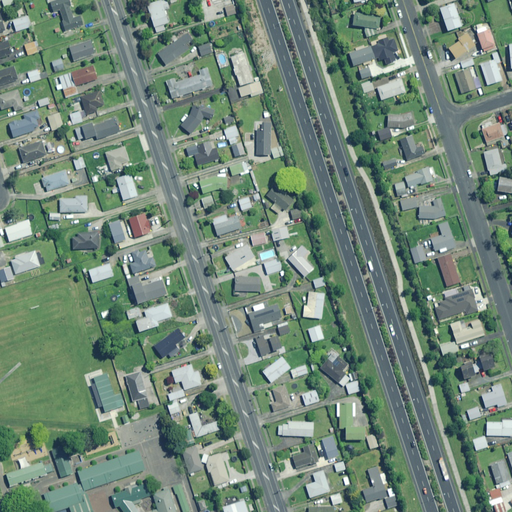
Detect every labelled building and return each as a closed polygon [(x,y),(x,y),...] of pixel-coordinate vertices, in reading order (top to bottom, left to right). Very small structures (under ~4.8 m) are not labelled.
[(73,17),(68,0),(56,0),(50,2),(53,12),(60,10),(63,21),(62,21),(65,32),(83,26),(80,15),(73,17)] [(163,24),(169,23),(165,10),(169,8),(166,0),(161,0),(146,5),(154,27),(156,33),(165,30),(163,24)] [(459,17),(454,3),(439,9),(443,20),(447,31),(462,26),(459,17)] [(236,14),(234,6),(225,8),(227,17),(236,14)] [(361,16),(361,14),(354,13),(352,26),(363,27),(366,38),(386,32),(382,19),(380,19),(361,16)] [(31,27),(28,16),(12,21),(16,32),(31,27)] [(494,45),(489,29),(477,33),(482,49),(494,45)] [(195,45),(187,33),(158,54),(166,65),(195,45)] [(457,58),(476,47),(467,33),(457,39),(459,42),(448,48),(455,59),(457,58)] [(95,55),(91,41),(69,48),(74,62),(95,55)] [(0,58),(11,55),(6,42),(0,43),(0,58)] [(37,53),(34,42),(24,45),(28,56),(37,53)] [(212,53),(208,44),(198,47),(201,56),(212,53)] [(392,54),(370,45),(365,58),(373,61),(372,64),(381,68),(382,65),(387,66),(392,54)] [(259,82),(257,77),(253,79),(245,51),(230,55),(238,88),(259,82)] [(500,63),(497,52),(492,54),(494,61),(481,65),(487,85),(502,81),(496,64),(500,63)] [(228,67),(224,54),(216,57),(219,69),(228,67)] [(472,57),(459,62),(462,70),(475,65),(472,57)] [(65,69),(62,59),(51,62),(54,72),(65,69)] [(75,87),(98,79),(93,65),(71,73),(53,79),(57,90),(62,89),(66,98),(78,94),(75,87)] [(0,85),(17,80),(13,67),(0,71),(0,85)] [(213,86),(207,68),(198,70),(200,75),(175,83),(174,79),(166,81),(172,99),(213,86)] [(371,76),(369,68),(359,71),(361,79),(371,76)] [(472,68),(455,73),(461,93),(481,87),(478,78),(476,79),(472,68)] [(41,80),(38,70),(27,73),(30,83),(41,80)] [(405,92),(401,79),(377,87),(381,101),(405,92)] [(374,90),(371,81),(361,85),(364,93),(374,90)] [(262,95),(261,92),(259,82),(238,88),(241,97),(248,95),(249,98),(262,95)] [(24,109),(18,90),(0,95),(0,107),(1,110),(13,107),(14,112),(24,109)] [(104,106),(99,91),(80,97),(86,115),(97,112),(96,108),(104,106)] [(49,104),(47,98),(38,101),(40,107),(49,104)] [(190,134),(201,121),(203,117),(211,120),(215,110),(194,103),(189,117),(181,126),(190,134)] [(39,118),(37,111),(23,115),(24,118),(8,123),(13,138),(25,134),(34,131),(33,127),(38,126),(36,119),(39,118)] [(402,113),(388,113),(388,126),(401,126),(416,124),(414,111),(402,113)] [(83,122),(79,112),(69,115),(73,125),(83,122)] [(233,122),(231,116),(223,118),(225,124),(233,122)] [(95,136),(96,140),(119,132),(114,117),(94,124),(91,125),(90,123),(81,126),(75,129),(79,140),(85,138),(85,140),(95,136)] [(270,155),(270,122),(254,122),(254,130),(257,130),(257,155),(270,155)] [(501,127),(499,123),(481,130),(486,143),(508,135),(504,126),(501,127)] [(238,136),(235,126),(223,130),(229,145),(237,143),(235,137),(238,136)] [(392,135),(389,126),(378,130),(381,139),(392,135)] [(255,134),(246,134),(245,143),(254,143),(255,134)] [(416,148),(412,136),(399,140),(407,161),(423,155),(420,147),(416,148)] [(219,159),(214,140),(197,145),(199,154),(194,155),(197,166),(219,159)] [(509,147),(508,140),(501,141),(502,148),(509,147)] [(47,155),(42,141),(18,149),(23,163),(47,155)] [(129,161),(124,147),(105,153),(111,171),(122,168),(121,164),(129,161)] [(280,147),(271,151),(274,160),(283,157),(280,147)] [(488,176),(502,173),(509,171),(508,164),(500,166),(497,149),(483,151),(488,176)] [(85,167),(82,157),(73,160),(76,170),(85,167)] [(397,166),(395,159),(382,163),(384,170),(397,166)] [(249,173),(245,162),(229,167),(232,176),(240,174),(241,176),(249,173)] [(433,181),(428,167),(418,171),(419,172),(404,178),(409,189),(433,181)] [(69,184),(65,171),(41,179),(45,192),(69,184)] [(228,187),(225,173),(209,178),(199,180),(203,194),(228,187)] [(137,196),(130,174),(116,179),(123,201),(137,196)] [(511,179),(499,177),(497,192),(511,193),(511,179)] [(406,194),(404,182),(394,184),(397,196),(406,194)] [(293,202),(274,186),(266,196),(274,203),(270,208),(278,214),(282,209),(285,211),(293,202)] [(87,212),(87,196),(75,197),(75,199),(59,199),(60,213),(87,212)] [(214,206),(211,196),(201,199),(204,209),(214,206)] [(417,207),(415,197),(400,201),(402,211),(417,207)] [(252,210),(249,198),(238,201),(242,213),(252,210)] [(419,207),(419,218),(438,220),(446,217),(441,203),(440,198),(433,201),(434,207),(419,207)] [(302,218),(300,209),(290,210),(292,220),(302,218)] [(146,220),(144,214),(129,219),(135,238),(149,233),(146,226),(149,225),(148,220),(146,220)] [(241,228),(237,215),(227,219),(226,215),(212,220),(217,236),(241,228)] [(31,235),(26,221),(4,228),(9,242),(31,235)] [(125,241),(120,221),(109,224),(114,244),(125,241)] [(456,247),(448,222),(438,225),(440,231),(429,234),(435,252),(445,248),(446,251),(456,247)] [(289,238),(286,227),(271,231),(273,241),(289,238)] [(99,248),(98,232),(72,234),(73,250),(99,248)] [(262,233),(250,236),(253,247),(267,244),(265,235),(262,236),(262,233)] [(254,257),(247,245),(225,258),(232,271),(254,257)] [(427,260),(422,245),(410,249),(415,264),(427,260)] [(303,247),(288,259),(302,276),(312,268),(304,258),(309,254),(303,247)] [(145,251),(145,249),(131,253),(134,263),(130,264),(133,274),(155,267),(150,249),(145,251)] [(36,255),(34,251),(10,259),(15,275),(44,265),(41,254),(36,255)] [(459,283),(451,255),(437,259),(446,287),(459,283)] [(281,271),(277,260),(264,264),(267,275),(281,271)] [(113,277),(109,264),(89,271),(92,283),(113,277)] [(167,295),(161,277),(130,287),(131,290),(135,305),(167,295)] [(260,292),(260,278),(234,277),(234,291),(260,292)] [(479,310),(472,288),(445,297),(447,302),(435,306),(439,318),(466,309),(467,314),(479,310)] [(324,294),(308,292),(307,306),(304,306),(303,317),(321,319),(324,294)] [(171,317),(167,304),(144,311),(146,318),(136,322),(139,332),(158,326),(157,322),(171,317)] [(282,318),(277,304),(248,313),(254,333),(264,330),(263,324),(282,318)] [(141,316),(138,307),(126,311),(129,320),(141,316)] [(484,336),(479,319),(460,325),(459,322),(450,325),(456,345),(484,336)] [(290,333),(287,323),(277,325),(280,336),(290,333)] [(324,339),(320,326),(308,330),(312,343),(324,339)] [(183,340),(176,330),(153,346),(162,359),(168,355),(170,358),(180,352),(175,345),(183,340)] [(282,349),(277,336),(271,338),(269,332),(255,337),(261,356),(282,349)] [(148,347),(146,340),(140,342),(142,349),(148,347)] [(457,352),(454,341),(439,346),(443,356),(457,352)] [(337,356),(333,352),(320,368),(342,387),(350,379),(342,372),(345,367),(335,359),(337,356)] [(495,368),(491,355),(478,359),(482,372),(495,368)] [(290,368),(282,357),(262,372),(271,383),(290,368)] [(475,376),(471,363),(459,366),(463,380),(475,376)] [(194,373),(191,365),(171,372),(175,383),(181,381),(184,391),(201,385),(197,372),(194,373)] [(308,373),(305,365),(290,371),(293,379),(308,373)] [(148,397),(141,372),(125,376),(127,381),(120,383),(122,390),(129,388),(134,406),(139,405),(140,410),(149,407),(147,398),(148,397)] [(355,373),(349,375),(351,381),(357,380),(355,373)] [(360,391),(357,381),(345,385),(348,395),(360,391)] [(469,391),(467,383),(459,386),(461,393),(469,391)] [(507,405),(501,384),(491,387),(493,392),(481,396),(485,408),(497,405),(497,408),(507,405)] [(290,407),(284,386),(272,390),(276,403),(271,404),(273,412),(290,407)] [(184,396),(182,390),(168,395),(170,401),(184,396)] [(319,402),(316,391),(302,395),(305,406),(319,402)] [(177,401),(170,403),(170,405),(167,405),(170,415),(180,412),(177,401)] [(355,417),(355,404),(337,404),(337,417),(339,417),(339,429),(345,429),(345,440),(365,440),(365,427),(356,427),(355,417)] [(480,417),(477,407),(467,411),(470,420),(480,417)] [(196,438),(220,430),(215,415),(205,418),(203,411),(189,416),(196,438)] [(511,420),(502,421),(502,423),(487,423),(486,436),(511,436),(511,420)] [(313,423),(288,422),(288,425),(279,425),(278,436),(313,437),(313,423)] [(194,443),(189,428),(181,430),(186,446),(194,443)] [(379,447),(375,434),(366,437),(370,450),(379,447)] [(487,447),(484,437),(472,440),(476,451),(487,447)] [(318,462),(313,444),(303,447),(304,453),(292,456),(296,468),(318,462)] [(66,445),(52,449),(61,477),(74,473),(66,445)] [(203,470),(195,446),(181,451),(189,474),(203,470)] [(141,451),(78,471),(85,492),(148,472),(141,451)] [(209,458),(206,466),(208,472),(210,472),(214,486),(229,481),(221,454),(209,458)] [(365,465),(362,458),(350,462),(353,469),(365,465)] [(49,475),(44,461),(7,473),(11,487),(49,475)] [(511,480),(505,461),(490,465),(496,484),(511,480)] [(345,470),(343,462),(334,465),(336,472),(345,470)] [(382,480),(385,479),(384,474),(380,475),(377,467),(367,470),(373,487),(362,490),(366,503),(384,497),(388,509),(397,506),(392,488),(385,490),(382,480)] [(330,492),(323,471),(313,474),(315,483),(306,486),(309,498),(330,492)] [(192,498),(186,479),(181,480),(187,499),(192,498)] [(178,511),(171,487),(153,493),(158,511),(155,511),(139,511),(132,503),(152,496),(147,483),(111,497),(116,511),(120,509),(123,511),(178,511)] [(82,496),(78,484),(45,495),(50,511),(61,511),(71,509),(71,511),(94,511),(88,494),(82,496)] [(188,511),(191,511),(182,484),(172,487),(180,511),(188,511)] [(501,497),(499,489),(489,492),(492,500),(501,497)] [(207,509),(204,499),(197,501),(200,511),(207,509)] [(239,502),(222,508),(223,511),(247,511),(244,500),(239,502)] [(505,511),(502,502),(494,504),(495,511),(505,511)]
